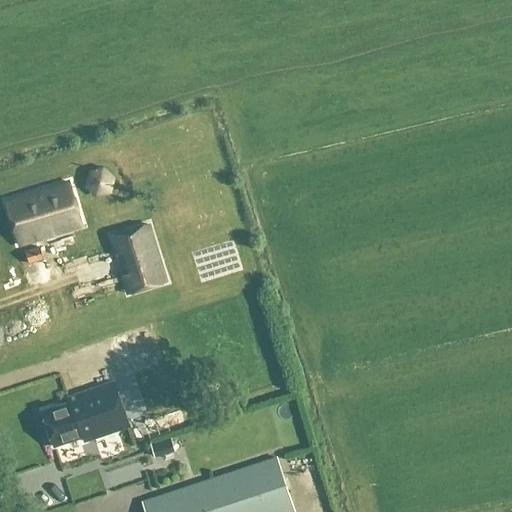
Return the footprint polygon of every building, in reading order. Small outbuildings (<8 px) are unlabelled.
[(68,183),(4,203),(17,246),(81,227),(68,183)] [(147,226),(112,237),(118,257),(121,256),(126,273),(123,273),(130,294),(165,283),(147,226)] [(27,265),(42,260),(39,249),(23,253),(27,265)] [(110,347),(114,363),(147,354),(142,338),(110,347)] [(94,391),(86,394),(67,400),(68,404),(40,413),(51,448),(79,439),(81,444),(128,429),(115,385),(94,391)] [(140,503),(143,511),(291,511),(274,459),(140,503)]
